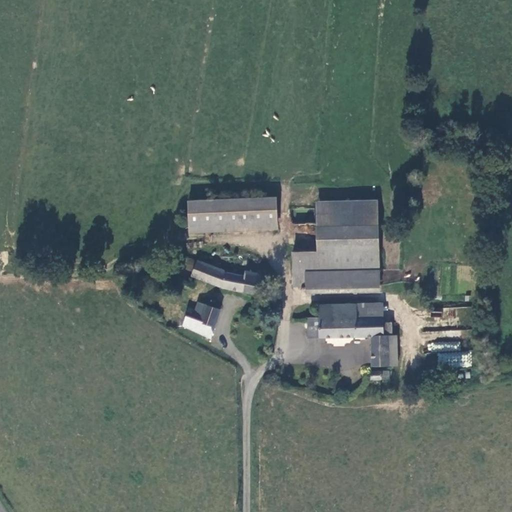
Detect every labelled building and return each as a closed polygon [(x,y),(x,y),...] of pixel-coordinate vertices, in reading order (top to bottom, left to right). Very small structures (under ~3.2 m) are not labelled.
[(278,191),(190,193),(193,225),(279,223),(278,191)] [(319,225),(378,223),(378,202),(318,205),(319,225)] [(319,225),(320,250),(308,250),(309,282),(309,290),(381,287),(378,223),(319,225)] [(309,282),(308,250),(294,251),(295,283),(309,282)] [(192,277),(224,290),(231,273),(199,259),(192,277)] [(268,297),(271,276),(248,272),(247,277),(231,273),(224,290),(268,297)] [(186,314),(182,326),(212,337),(221,311),(198,302),(193,317),(186,314)] [(382,336),(383,317),(356,316),(356,304),(324,303),(324,317),(311,317),(311,337),(375,338),(375,336),(382,336)] [(383,317),(383,304),(356,304),(356,316),(383,317)] [(391,336),(382,336),(375,336),(375,338),(375,346),(391,346),(391,336)] [(471,369),(472,352),(459,351),(459,346),(439,345),(437,366),(471,369)] [(390,365),(391,346),(375,346),(375,365),(390,365)] [(372,371),(373,379),(389,379),(389,371),(372,371)]
